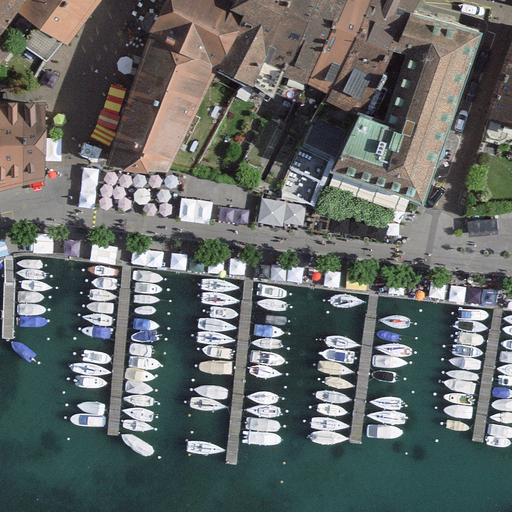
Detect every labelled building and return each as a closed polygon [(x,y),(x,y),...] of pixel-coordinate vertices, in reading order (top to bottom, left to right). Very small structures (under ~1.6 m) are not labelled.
[(0,0),(0,59),(11,43),(33,9),(38,0),(0,0)] [(113,0),(38,0),(33,9),(41,15),(79,43),(113,0)] [(174,0),(163,30),(217,52),(237,0),(174,0)] [(252,66),(278,0),(237,0),(217,52),(252,66)] [(278,0),(252,66),(280,77),(310,0),(278,0)] [(262,187),(296,195),(372,0),(334,0),(301,85),(262,187)] [(310,0),(280,77),(301,85),(334,0),(310,0)] [(392,57),(410,12),(380,0),(372,0),(296,195),(330,202),(344,171),(373,102),(392,57)] [(41,15),(33,9),(11,43),(19,48),(22,44),(58,67),(74,46),(38,19),(41,15)] [(392,109),(373,102),(344,171),(412,198),(476,38),(410,12),(392,57),(410,64),(392,109)] [(174,159),(217,52),(163,30),(113,155),(174,159)] [(11,43),(0,59),(0,70),(8,80),(28,54),(19,48),(11,43)] [(511,46),(489,113),(511,120),(511,46)] [(0,186),(21,184),(17,110),(0,107),(0,186)] [(37,109),(17,110),(21,184),(43,183),(37,109)] [(263,196),(257,225),(302,234),(308,206),(263,196)]
